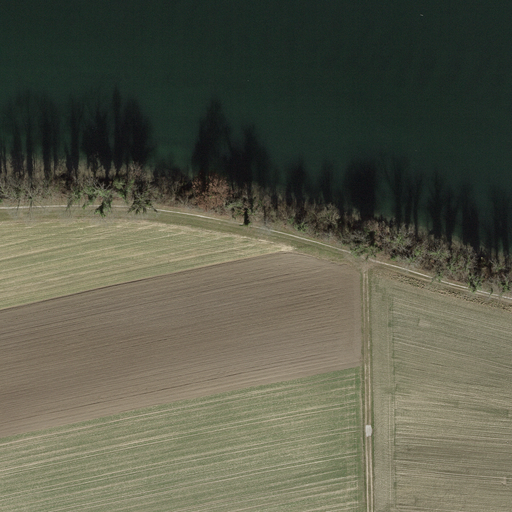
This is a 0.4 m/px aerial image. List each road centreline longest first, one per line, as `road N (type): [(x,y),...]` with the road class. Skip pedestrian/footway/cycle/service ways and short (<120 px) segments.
road 1 (track): [(511,302),(266,230),(147,208),(0,208)]
road 2 (track): [(370,511),(365,256)]
